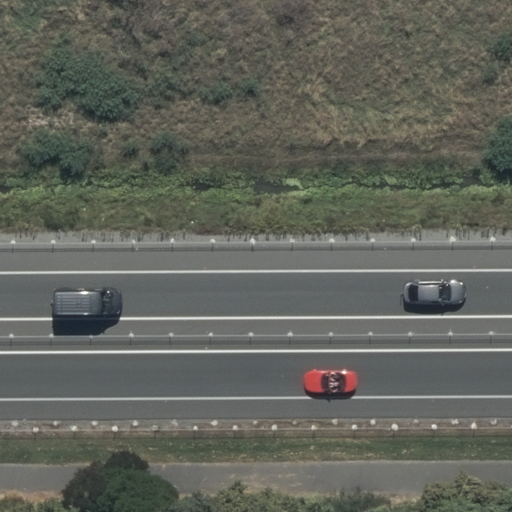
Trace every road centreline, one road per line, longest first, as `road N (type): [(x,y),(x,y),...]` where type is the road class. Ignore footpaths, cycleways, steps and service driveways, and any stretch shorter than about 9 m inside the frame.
road 1 (trunk): [(511,372),(0,375)]
road 2 (trunk): [(0,298),(511,295)]
